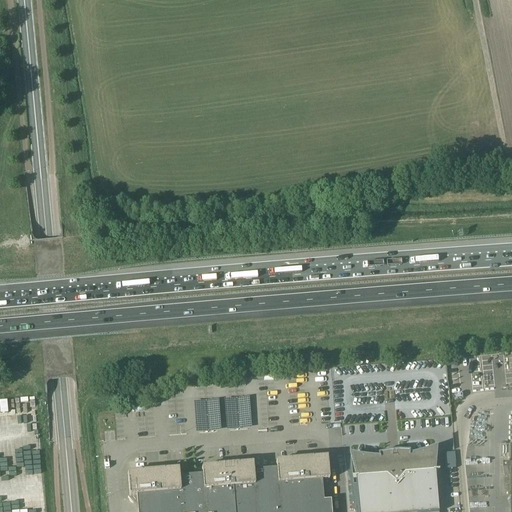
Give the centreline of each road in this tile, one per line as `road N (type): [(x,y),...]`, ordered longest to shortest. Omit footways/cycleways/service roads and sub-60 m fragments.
road 1 (tertiary): [(71,511),(24,0)]
road 2 (motorway): [(0,327),(511,284)]
road 3 (motorway): [(511,258),(0,300)]
road 4 (unclassified): [(467,511),(459,428),(469,409),(511,396)]
